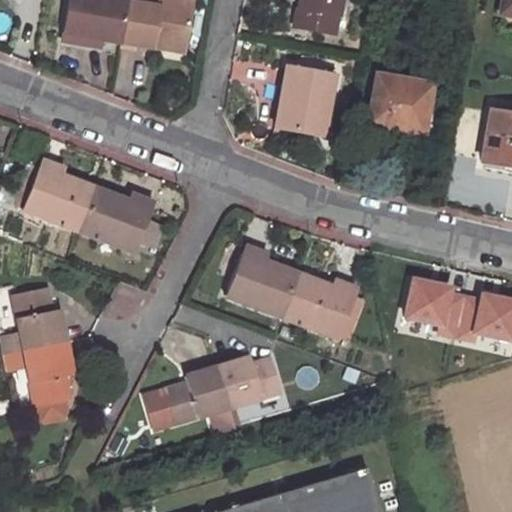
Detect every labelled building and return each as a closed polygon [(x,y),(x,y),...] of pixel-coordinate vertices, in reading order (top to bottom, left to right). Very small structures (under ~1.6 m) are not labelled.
[(74,0),(69,0),(62,41),(83,45),(84,37),(100,40),(121,44),(128,2),(116,0),(82,0),(83,2),(74,0)] [(159,0),(158,8),(128,2),(121,44),(152,49),(152,47),(153,39),(185,45),(192,4),(169,0),(159,0)] [(298,0),(294,26),(334,32),(338,0),(298,0)] [(511,0),(505,0),(503,13),(511,14),(511,0)] [(83,45),(99,47),(100,40),(84,37),(83,45)] [(152,47),(183,53),(185,45),(153,39),(152,47)] [(319,139),(331,75),(285,66),(278,99),(286,100),(280,131),(319,139)] [(430,88),(374,77),(365,126),(421,136),(430,88)] [(286,100),(278,99),(273,129),(280,131),(286,100)] [(511,116),(487,112),(478,162),(511,167),(511,116)] [(63,169),(41,161),(39,167),(60,175),(63,169)] [(22,210),(39,167),(31,164),(14,207),(22,210)] [(60,175),(39,167),(22,210),(76,231),(93,188),(60,175)] [(145,220),(149,210),(127,201),(93,188),(76,231),(133,252),(137,240),(145,220)] [(149,210),(151,204),(129,195),(127,201),(149,210)] [(137,240),(151,245),(159,225),(145,220),(137,240)] [(265,256),(242,247),(240,253),(263,261),(265,256)] [(263,261),(240,253),(224,295),(279,317),(296,273),(263,261)] [(336,338),(351,294),(329,286),(296,273),(279,317),(336,338)] [(351,294),(354,289),(331,280),(329,286),(351,294)] [(402,320),(438,328),(445,295),(447,289),(410,281),(402,320)] [(22,350),(63,341),(57,310),(50,311),(46,288),(12,294),(19,331),(0,335),(0,347),(1,354),(22,350)] [(351,294),(336,338),(347,342),(363,299),(351,294)] [(454,339),(463,298),(445,295),(438,328),(437,336),(454,339)] [(480,302),(472,335),(509,343),(511,331),(511,303),(481,297),(480,302)] [(480,302),(463,298),(454,339),(471,343),(472,335),(480,302)] [(25,366),(33,405),(67,398),(62,375),(70,374),(63,341),(22,350),(25,366)] [(4,370),(25,366),(22,350),(1,354),(4,370)] [(279,394),(270,361),(249,366),(247,360),(216,370),(228,410),(279,394)] [(187,386),(144,399),(153,431),(206,417),(228,410),(216,370),(185,379),(187,386)] [(69,408),(67,398),(33,405),(36,416),(47,423),(61,420),(69,408)] [(233,428),(228,410),(206,417),(211,434),(233,428)] [(372,511),(360,471),(215,511),(372,511)]
